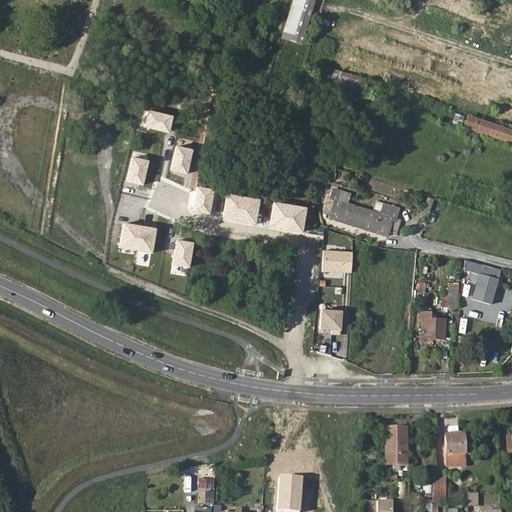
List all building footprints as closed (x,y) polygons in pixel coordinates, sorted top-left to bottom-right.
[(298,35),(309,0),(296,0),(282,41),(301,47),(304,37),(298,35)] [(315,2),(310,0),(309,0),(298,35),(304,37),(315,2)] [(150,110),(146,126),(169,130),(173,115),(150,110)] [(511,131),(461,115),(457,124),(511,141),(511,131)] [(193,151),(178,147),(172,170),(188,174),(193,151)] [(293,157),(290,168),(296,170),(299,158),(293,157)] [(149,163),(133,160),(128,182),(144,186),(149,163)] [(305,186),(297,184),(292,182),(289,196),(306,200),(309,187),(305,186)] [(213,191),(197,188),(193,211),(209,214),(213,191)] [(340,189),(337,198),(346,200),(348,193),(340,189)] [(260,202),(229,196),(225,220),(256,225),(260,202)] [(345,203),(336,200),(330,218),(387,237),(394,215),(382,212),(381,214),(345,203)] [(306,209),(274,204),(270,228),(302,233),(306,209)] [(382,212),(394,215),(397,208),(385,204),(382,212)] [(142,225),(126,222),(122,245),(138,248),(142,225)] [(159,228),(143,225),(139,248),(155,251),(159,228)] [(193,243),(177,240),(173,263),(189,266),(193,243)] [(323,251),(321,272),(351,274),(353,253),(323,251)] [(474,304),(492,309),(501,275),(483,270),(474,304)] [(424,296),(427,283),(419,282),(417,295),(424,296)] [(450,288),(447,309),(457,309),(459,289),(450,288)] [(322,309),(320,331),(342,332),(343,311),(322,309)] [(433,312),(418,311),(418,320),(421,320),(421,337),(446,338),(447,319),(433,318),(433,312)] [(498,348),(500,331),(494,330),(491,347),(498,348)] [(388,461),(406,462),(406,428),(387,429),(388,461)] [(470,455),(468,435),(445,438),(447,463),(464,461),(464,455),(470,455)] [(444,477),(433,478),(432,511),(438,511),(439,501),(444,501),(444,477)] [(194,502),(213,504),(214,491),(195,489),(194,502)] [(468,495),(468,506),(476,505),(476,493),(468,495)] [(391,511),(392,503),(369,501),(367,511),(391,511)]
